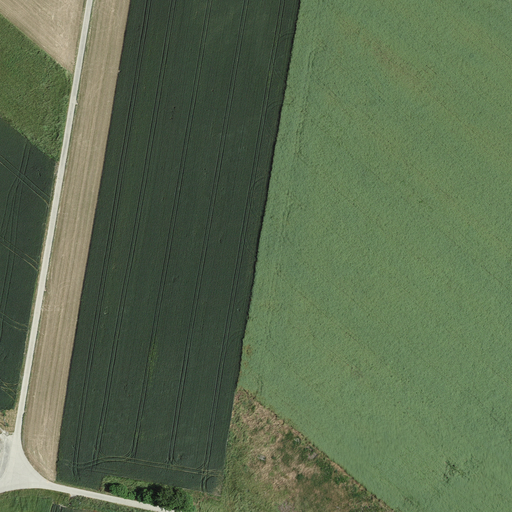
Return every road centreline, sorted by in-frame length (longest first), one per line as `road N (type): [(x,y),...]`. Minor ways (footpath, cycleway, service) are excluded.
road 1 (track): [(92,0),(9,487)]
road 2 (residential): [(175,511),(55,487),(0,491)]
